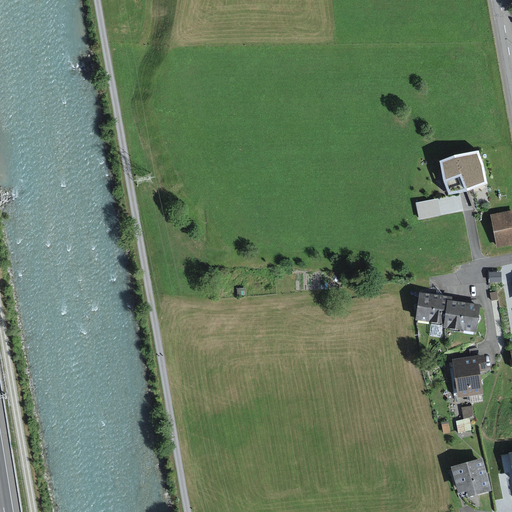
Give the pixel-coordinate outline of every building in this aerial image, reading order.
[(444,178),(450,192),(466,189),(483,181),(481,166),(476,155),(442,163),(444,178)] [(511,213),(491,218),(497,250),(511,246),(511,213)] [(417,319),(446,323),(449,302),(450,299),(439,297),(421,294),(420,301),(415,304),(415,308),(418,312),(417,319)] [(446,327),(474,331),(475,324),(480,321),(480,317),(477,313),(478,306),(462,304),(449,302),(446,323),(446,327)] [(459,395),(469,394),(470,402),(482,401),(478,375),(477,370),(483,369),(482,358),(454,362),(459,395)] [(469,419),(456,421),(458,433),(471,430),(469,419)] [(480,462),(454,469),(462,497),(488,489),(484,475),(480,462)]
